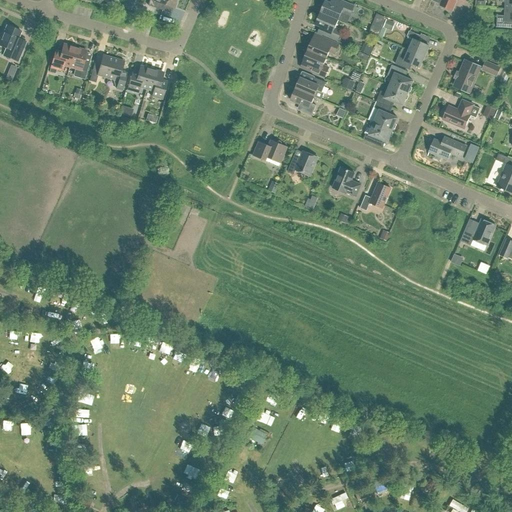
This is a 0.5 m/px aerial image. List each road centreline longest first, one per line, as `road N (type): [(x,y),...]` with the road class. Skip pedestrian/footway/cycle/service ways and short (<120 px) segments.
road 1 (residential): [(398,164),(268,109),(304,0)]
road 2 (residential): [(398,164),(455,32),(378,0)]
road 3 (residential): [(44,11),(177,50),(198,0)]
road 4 (residential): [(511,212),(398,164)]
